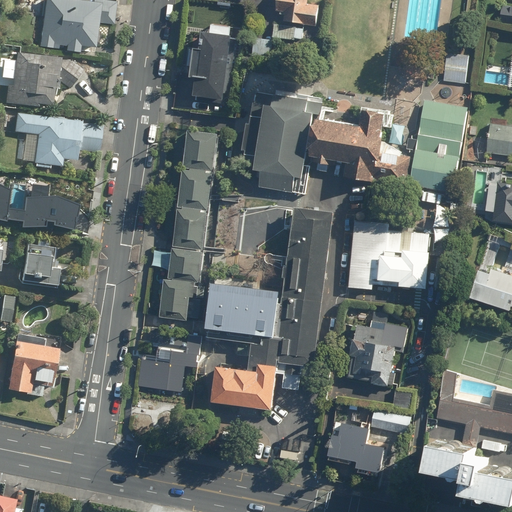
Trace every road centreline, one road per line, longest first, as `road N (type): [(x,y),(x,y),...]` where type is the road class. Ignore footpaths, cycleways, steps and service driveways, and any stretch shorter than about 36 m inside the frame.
road 1 (unknown): [(394,511),(428,313),(408,293),(356,289),(344,295),(315,511)]
road 2 (residential): [(154,0),(94,467)]
road 3 (secondary): [(250,499),(94,467)]
